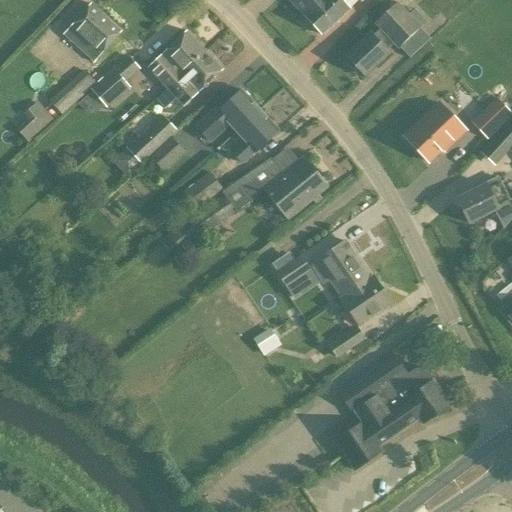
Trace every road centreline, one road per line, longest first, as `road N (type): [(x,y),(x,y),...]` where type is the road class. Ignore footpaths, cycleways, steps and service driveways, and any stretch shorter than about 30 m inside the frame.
road 1 (unclassified): [(492,402),(386,191),(345,133),(222,0)]
road 2 (primary): [(508,431),(405,511)]
